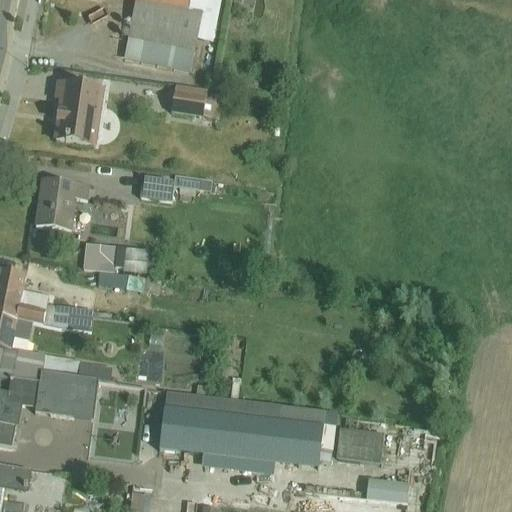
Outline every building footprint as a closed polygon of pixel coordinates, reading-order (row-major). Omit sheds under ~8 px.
[(95,0),(103,2),(103,0),(116,0),(121,1),(121,3),(135,6),(124,61),(190,75),(197,41),(213,44),(220,2),(224,2),(224,0),(95,0)] [(175,87),(170,116),(219,124),(223,104),(205,101),(207,93),(175,87)] [(62,104),(56,144),(97,150),(105,95),(59,88),(57,103),(62,104)] [(143,181),(140,203),(171,207),(174,189),(208,193),(209,183),(175,178),(174,186),(143,181)] [(43,183),(36,231),(73,236),(77,203),(89,204),(90,190),(43,183)] [(94,223),(116,224),(117,204),(94,203),(94,223)] [(86,249),(84,273),(115,276),(117,252),(86,249)] [(124,249),(123,273),(148,275),(150,251),(124,249)] [(0,321),(32,327),(33,328),(60,333),(90,334),(93,312),(46,309),(48,299),(24,294),(27,280),(2,274),(1,281),(0,280),(0,321)] [(100,290),(125,290),(125,276),(100,276),(100,290)] [(128,278),(126,292),(159,297),(161,284),(128,278)] [(226,296),(224,307),(247,310),(248,299),(226,296)] [(0,321),(0,381),(10,383),(40,386),(41,376),(99,384),(111,386),(112,372),(80,368),(81,364),(26,354),(28,345),(32,327),(0,321)] [(0,448),(12,451),(16,430),(18,431),(22,409),(36,411),(35,417),(93,425),(99,384),(41,376),(40,386),(10,383),(8,396),(0,394),(0,448)] [(165,412),(160,454),(318,472),(319,468),(330,470),(338,416),(281,410),(279,425),(165,412)] [(340,433),(337,463),(380,467),(383,437),(340,433)] [(399,464),(402,438),(384,436),(381,461),(399,464)] [(0,467),(0,491),(7,493),(28,497),(31,474),(0,467)] [(369,482),(366,502),(408,507),(410,487),(369,482)] [(149,511),(151,499),(134,496),(131,511),(149,511)]
